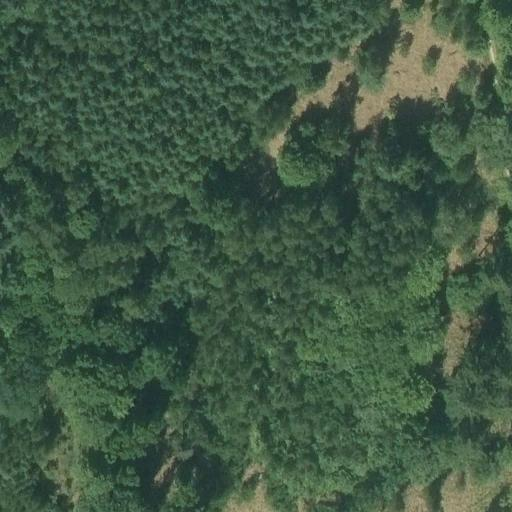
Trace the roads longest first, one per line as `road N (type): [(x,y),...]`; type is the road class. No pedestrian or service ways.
road 1 (track): [(93,511),(77,342),(79,242),(0,120)]
road 2 (unknown): [(81,511),(54,243),(0,158)]
road 3 (track): [(511,201),(484,0)]
